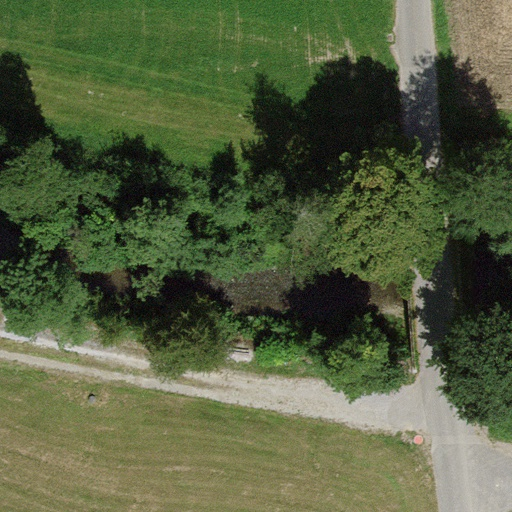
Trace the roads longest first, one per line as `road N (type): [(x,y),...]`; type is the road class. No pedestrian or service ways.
road 1 (unclassified): [(460,511),(413,0)]
road 2 (track): [(0,360),(449,424)]
